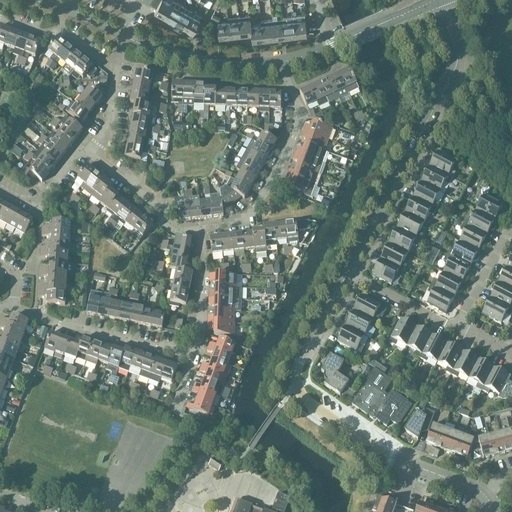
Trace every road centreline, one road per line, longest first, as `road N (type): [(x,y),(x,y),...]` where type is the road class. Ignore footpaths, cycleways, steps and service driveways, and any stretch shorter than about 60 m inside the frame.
road 1 (residential): [(488,496),(394,458),(298,391),(298,368),(347,273)]
road 2 (residential): [(347,273),(464,62),(442,0)]
road 3 (residential): [(201,230),(248,218),(275,172),(296,106),(282,63)]
road 4 (residential): [(195,361),(24,313),(14,301)]
road 5 (tertiary): [(124,33),(209,64),(282,63)]
road 6 (residential): [(195,361),(201,230)]
road 7 (residential): [(459,331),(347,273)]
